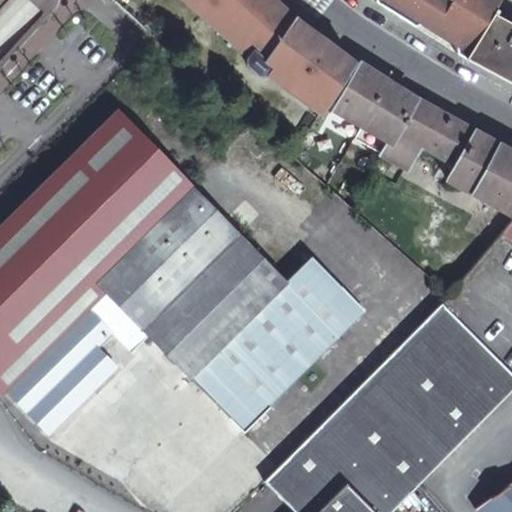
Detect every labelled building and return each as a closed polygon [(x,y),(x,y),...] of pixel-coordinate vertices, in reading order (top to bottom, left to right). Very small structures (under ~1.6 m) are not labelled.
[(195,0),(257,56),(294,16),(275,0),(195,0)] [(465,54),(511,80),(511,23),(492,12),(465,54)] [(257,56),(323,106),(353,60),(294,16),(257,56)] [(358,63),(330,109),(359,127),(386,79),(358,63)] [(414,96),(386,79),(359,127),(368,132),(384,143),(377,156),(380,157),(414,96)] [(454,163),(473,129),(414,96),(380,157),(403,170),(419,143),(454,163)] [(131,247),(189,185),(118,113),(0,237),(0,337),(23,361),(95,285),(131,247)] [(368,132),(359,127),(352,141),(376,156),(384,143),(368,132)] [(511,150),(473,129),(454,163),(446,177),(511,213),(511,150)] [(285,283),(189,185),(131,247),(95,285),(245,434),(355,323),(331,299),(343,288),(312,258),(285,283)] [(511,239),(511,218),(500,232),(511,239)] [(331,299),(355,323),(366,311),(343,288),(331,299)] [(383,511),(420,476),(458,439),(511,385),(511,373),(508,370),(459,323),(440,305),(266,481),(297,511),(383,511)] [(112,340),(90,318),(11,398),(52,440),(120,372),(100,352),(112,340)] [(0,384),(23,361),(0,337),(0,384)] [(511,511),(511,471),(473,500),(483,511),(511,511)]
